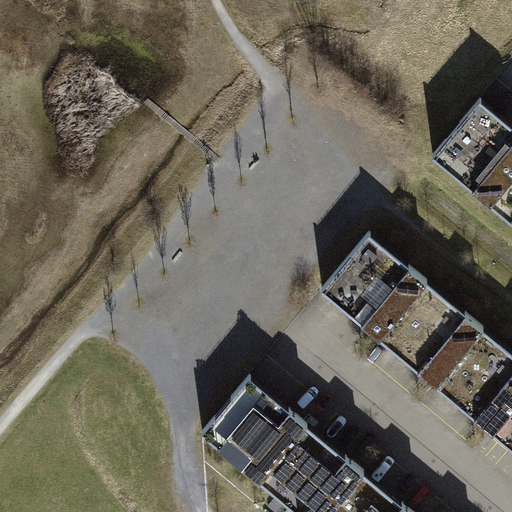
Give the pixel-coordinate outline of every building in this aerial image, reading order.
[(490,202),(511,175),(511,124),(479,97),(433,154),(490,202)] [(511,220),(511,175),(490,202),(511,220)] [(385,334),(430,280),(374,234),(330,289),(385,334)] [(444,382),(489,328),(430,280),(385,334),(444,382)] [(500,428),(511,413),(511,346),(489,328),(444,382),(500,428)] [(257,372),(209,429),(269,479),(316,422),(257,372)] [(511,437),(511,413),(500,428),(511,437)] [(337,511),(373,469),(316,422),(269,479),(308,511),(337,511)] [(425,511),(373,469),(337,511),(425,511)]
